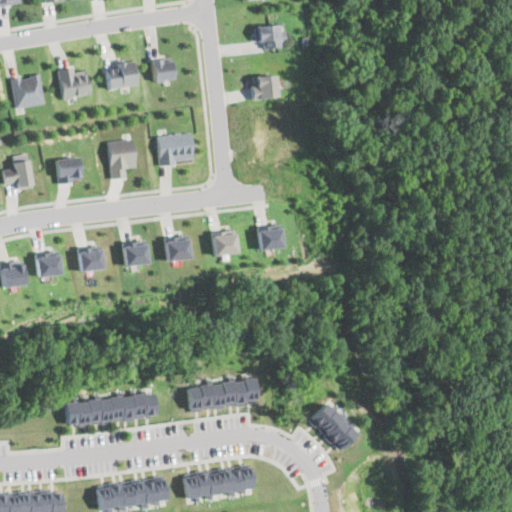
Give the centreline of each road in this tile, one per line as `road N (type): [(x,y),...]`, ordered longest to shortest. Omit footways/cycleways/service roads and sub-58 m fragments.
road 1 (residential): [(312,473),(296,449),(269,436),(232,434),(0,461)]
road 2 (residential): [(0,226),(264,191)]
road 3 (residential): [(0,44),(208,11)]
road 4 (residential): [(227,196),(206,0)]
